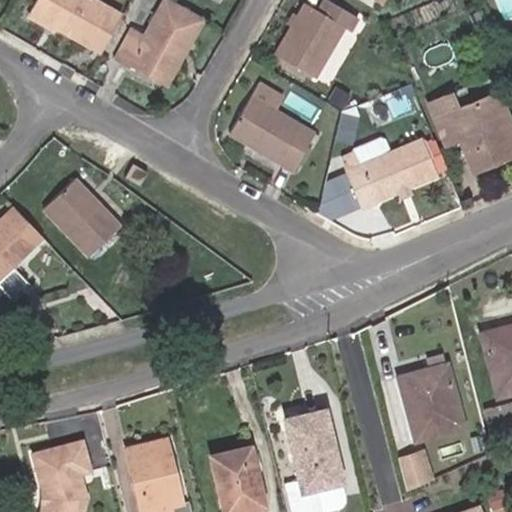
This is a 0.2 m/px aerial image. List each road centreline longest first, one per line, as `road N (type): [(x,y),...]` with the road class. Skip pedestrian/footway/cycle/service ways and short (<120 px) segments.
road 1 (residential): [(0,413),(293,332),(366,282)]
road 2 (residential): [(366,282),(232,308),(0,371)]
road 3 (residential): [(366,282),(166,157)]
road 4 (residential): [(166,157),(258,0)]
road 5 (residential): [(511,219),(366,282)]
road 6 (residential): [(166,157),(54,92)]
